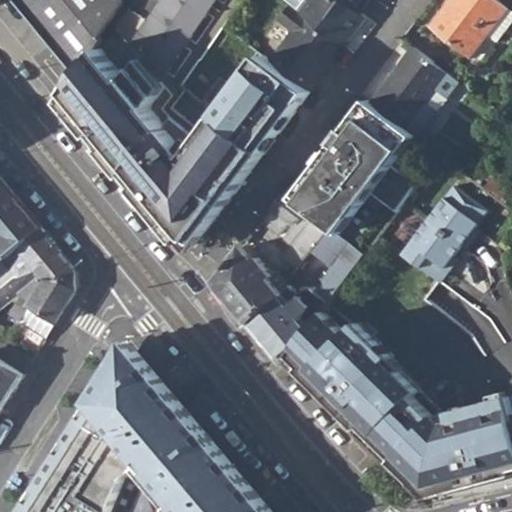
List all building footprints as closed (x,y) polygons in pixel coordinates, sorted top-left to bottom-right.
[(18,0),(81,76),(105,42),(101,37),(125,0),(18,0)] [(68,98),(93,128),(123,93),(175,34),(199,0),(162,0),(133,43),(144,57),(131,77),(105,47),(83,77),(68,98)] [(93,128),(126,167),(162,116),(153,106),(169,85),(165,80),(219,0),(199,0),(175,34),(123,93),(93,128)] [(291,0),(293,2),(305,11),(313,0),(291,0)] [(313,0),(305,11),(346,44),(349,46),(371,17),(366,13),(360,8),(366,0),(313,0)] [(366,13),(375,0),(366,0),(360,8),(366,13)] [(511,6),(504,0),(455,0),(436,24),(477,56),(501,24),(511,9),(511,6)] [(295,29),(272,59),(282,67),(312,91),(334,65),(332,63),(346,44),(305,11),(293,2),(281,18),(295,29)] [(511,26),(511,9),(501,24),(509,31),(511,26)] [(272,59),(251,43),(203,108),(221,124),(262,158),(312,91),(282,67),(272,59)] [(419,46),(377,102),(401,120),(413,129),(420,135),(423,136),(442,110),(432,102),(442,89),(452,97),(465,81),(419,46)] [(335,226),(345,233),(376,193),(399,211),(420,183),(397,165),(420,135),(413,129),(401,120),(377,102),(373,99),(297,197),(312,209),(320,215),(335,226)] [(167,123),(162,116),(126,167),(155,203),(172,188),(206,143),(173,115),(167,123)] [(155,203),(185,239),(189,233),(200,242),(263,159),(262,158),(221,124),(206,143),(172,188),(155,203)] [(0,265),(41,231),(0,181),(0,265)] [(493,208),(459,183),(433,218),(467,243),(470,246),(480,234),(476,231),(483,221),(493,208)] [(287,218),(299,227),(312,209),(297,197),(289,192),(271,215),(282,223),(287,218)] [(289,254),(302,265),(318,246),(335,226),(320,215),(289,254)] [(433,218),(406,253),(444,282),(454,269),(450,266),(459,254),(467,243),(433,218)] [(483,221),(476,231),(480,234),(488,224),(483,221)] [(285,286),(284,286),(251,315),(291,359),(294,354),(328,308),(370,252),(345,233),(335,226),(318,246),(337,260),(322,282),(316,277),(309,285),(305,283),(301,287),(295,281),(288,290),(285,286)] [(41,231),(0,265),(0,269),(2,272),(6,268),(14,279),(32,266),(37,272),(60,254),(41,231)] [(220,281),(251,315),(284,286),(285,286),(291,279),(283,271),(279,273),(264,257),(260,260),(248,245),(220,281)] [(6,314),(46,338),(78,288),(75,272),(60,254),(37,272),(32,266),(14,279),(16,281),(0,294),(0,308),(17,296),(6,314)] [(450,266),(454,269),(463,257),(459,254),(450,266)] [(433,497),(511,474),(511,394),(446,413),(404,370),(393,358),(397,354),(363,320),(351,331),(328,308),(294,354),(433,497)] [(130,338),(117,360),(139,348),(130,338)] [(3,345),(0,350),(0,361),(22,375),(31,362),(3,345)] [(278,511),(254,484),(250,488),(227,461),(231,457),(139,348),(117,360),(24,511),(137,511),(150,482),(175,511),(278,511)] [(409,365),(397,354),(393,358),(404,370),(409,365)] [(0,409),(22,375),(0,361),(0,409)] [(254,484),(231,457),(227,461),(250,488),(254,484)]
